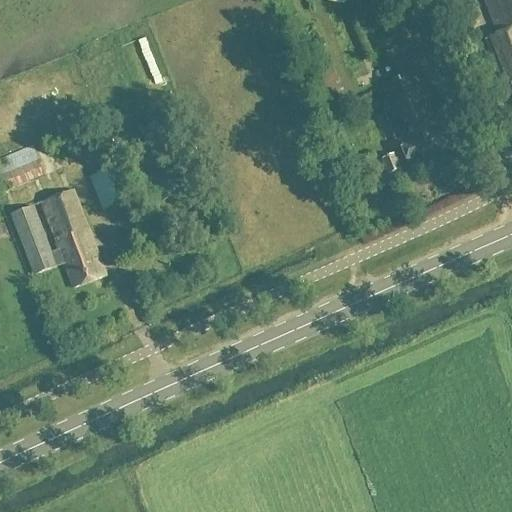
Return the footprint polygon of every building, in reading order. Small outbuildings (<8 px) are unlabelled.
[(324,0),(326,4),(342,8),(349,0),(324,0)] [(511,0),(483,0),(499,38),(511,33),(511,0)] [(511,33),(499,38),(485,44),(507,99),(511,97),(511,98),(511,33)] [(302,82),(320,129),(347,119),(330,72),(302,82)] [(414,76),(384,88),(396,122),(387,125),(394,143),(402,140),(404,144),(400,145),(408,167),(448,152),(440,130),(435,132),(414,76)] [(196,187),(178,146),(90,179),(102,214),(136,201),(139,208),(196,187)] [(395,158),(384,162),(390,178),(401,173),(395,158)] [(5,159),(0,160),(0,188),(2,194),(17,189),(5,159)] [(10,215),(30,274),(61,264),(71,291),(103,280),(73,193),(41,204),(57,252),(50,254),(33,207),(10,215)] [(136,242),(141,256),(161,248),(156,234),(136,242)]
